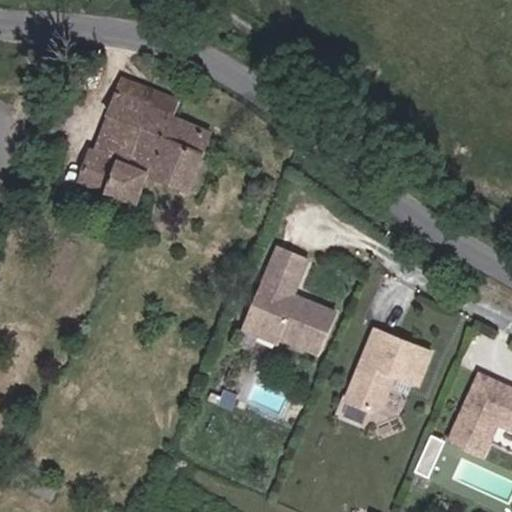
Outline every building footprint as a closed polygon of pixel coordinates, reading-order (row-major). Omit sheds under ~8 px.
[(126,83),(119,101),(174,122),(181,103),(126,83)] [(174,122),(119,101),(100,153),(93,151),(82,182),(142,204),(151,179),(191,194),(212,136),(174,122)] [(53,165),(60,148),(45,142),(39,159),(53,165)] [(327,352),(343,313),(292,291),(294,284),(304,288),(316,259),(286,247),(253,327),(287,342),(290,336),(327,352)] [(442,351),(386,328),(356,399),(382,410),(391,406),(398,388),(396,383),(401,373),(428,384),(442,351)] [(511,424),(511,389),(501,385),(504,380),(488,372),(458,439),(492,455),(506,422),(511,424)] [(354,398),(347,413),(366,422),(374,407),(354,398)]
